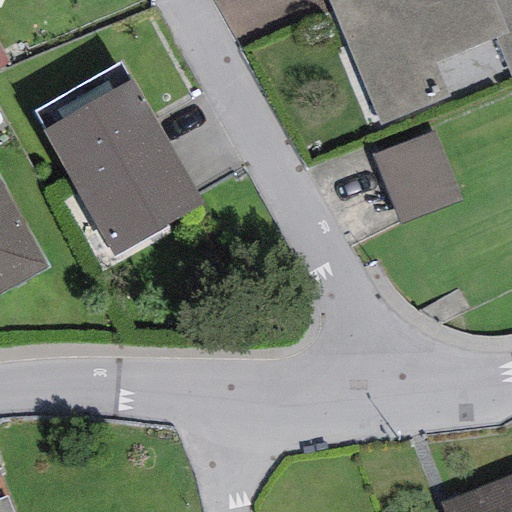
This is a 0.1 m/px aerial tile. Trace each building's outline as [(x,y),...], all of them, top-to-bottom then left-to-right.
[(511,0),(327,0),(379,129),(447,101),(433,65),(496,40),(511,80),(511,0)] [(0,70),(9,65),(0,47),(0,70)] [(132,88),(43,139),(115,262),(204,211),(132,88)] [(435,134),(372,158),(399,228),(461,204),(435,134)] [(0,184),(0,302),(50,275),(0,184)] [(511,511),(511,474),(438,503),(440,511),(511,511)] [(11,511),(0,484),(0,511),(11,511)]
